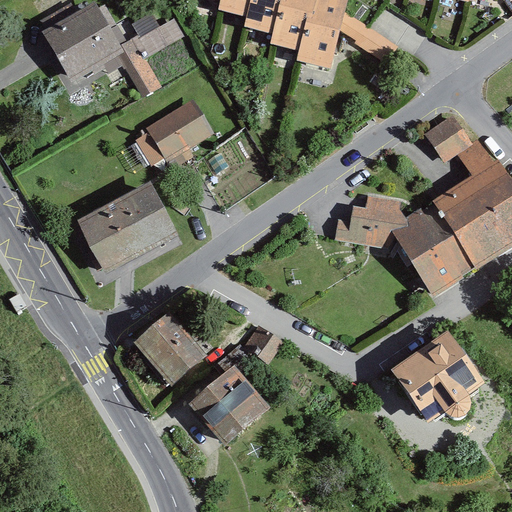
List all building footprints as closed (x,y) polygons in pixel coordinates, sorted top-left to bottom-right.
[(194,0),(193,6),(223,13),(226,0),(194,0)] [(221,22),(249,29),(256,2),(264,3),(264,0),(226,0),(223,13),(221,22)] [(247,40),(275,47),(282,17),(289,19),(293,0),(264,0),(264,3),(256,2),(249,29),(247,40)] [(273,56),(301,63),(307,36),(314,37),(323,2),(323,0),(293,0),(289,19),(282,17),(275,47),(273,56)] [(443,0),(442,7),(474,15),(476,5),(477,0),(443,0)] [(477,0),(476,5),(505,12),(508,0),(477,0)] [(348,18),(351,9),(323,2),(314,37),(307,36),(301,63),(298,74),(333,82),(344,36),(348,18)] [(96,4),(42,34),(69,84),(104,65),(110,76),(125,68),(143,102),(163,91),(147,61),(185,40),(168,8),(122,33),(107,5),(99,10),(96,4)] [(396,50),(348,18),(344,36),(356,42),(356,48),(387,64),(396,50)] [(195,104),(148,131),(167,162),(213,135),(195,104)] [(474,146),(454,117),(427,137),(447,165),(460,155),(474,146)] [(395,242),(434,296),(511,244),(511,183),(484,139),(474,146),(460,155),(474,175),(411,217),(409,230),(395,232),(395,242)] [(154,186),(77,222),(102,273),(178,237),(154,186)] [(393,252),(395,242),(395,232),(409,230),(411,217),(413,204),(370,196),(367,211),(356,208),(352,225),(340,223),(337,242),(393,252)] [(19,296),(10,301),(17,313),(26,308),(19,296)] [(206,359),(169,314),(132,344),(169,389),(206,359)] [(282,345),(258,330),(243,354),(267,369),(282,345)] [(447,415),(450,420),(461,421),(468,418),(474,412),(476,404),(471,397),(487,387),(450,332),(392,371),(429,426),(447,415)] [(234,367),(190,404),(225,448),(270,410),(234,367)]
